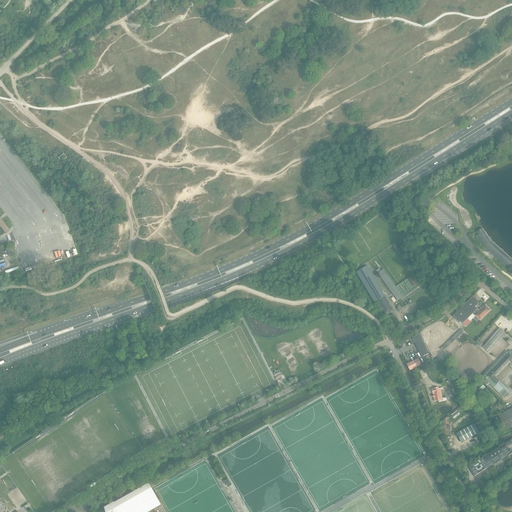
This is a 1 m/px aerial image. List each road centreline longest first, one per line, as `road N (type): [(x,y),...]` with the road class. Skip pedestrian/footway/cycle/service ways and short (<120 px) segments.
road 1 (primary): [(0,361),(286,252),(511,114)]
road 2 (primary): [(511,102),(283,242),(38,335)]
road 3 (unknown): [(511,48),(410,115),(268,177),(88,151)]
road 4 (residential): [(388,341),(71,508)]
road 5 (unknown): [(135,258),(170,318),(243,291),(276,315),(319,303),(352,306),(385,343)]
road 6 (residential): [(474,511),(388,341)]
road 7 (unknown): [(13,79),(81,47),(151,0)]
road 8 (residential): [(511,311),(474,285),(388,341)]
road 9 (unknown): [(135,258),(125,176),(88,151)]
